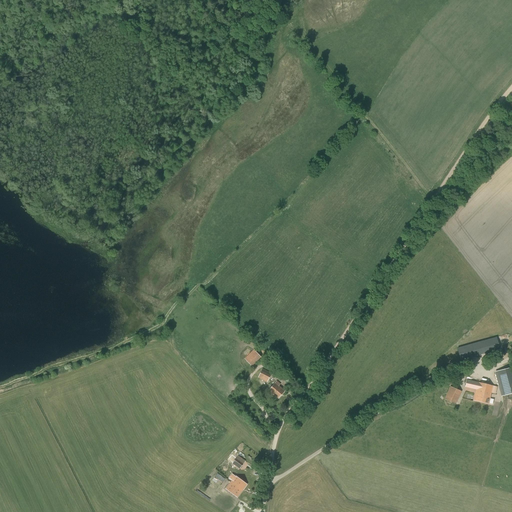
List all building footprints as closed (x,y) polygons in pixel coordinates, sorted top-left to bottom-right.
[(500,349),(496,337),(457,348),(460,360),(500,349)] [(260,356),(254,350),(244,359),(251,365),(260,356)] [(511,367),(496,372),(502,396),(511,393),(511,367)] [(258,378),(267,382),(271,373),(262,369),(258,378)] [(467,380),(465,387),(476,389),(475,393),(476,393),(475,400),(487,404),(489,396),(490,396),(492,386),(467,380)] [(284,391),(279,386),(280,384),(277,381),(269,391),(278,399),(284,391)] [(461,391),(450,386),(449,390),(444,399),(456,404),(461,391)] [(236,449),(226,460),(229,464),(240,453),(236,449)] [(238,455),(232,464),(239,469),(245,461),(238,455)] [(235,476),(226,489),(237,497),(247,484),(235,476)]
